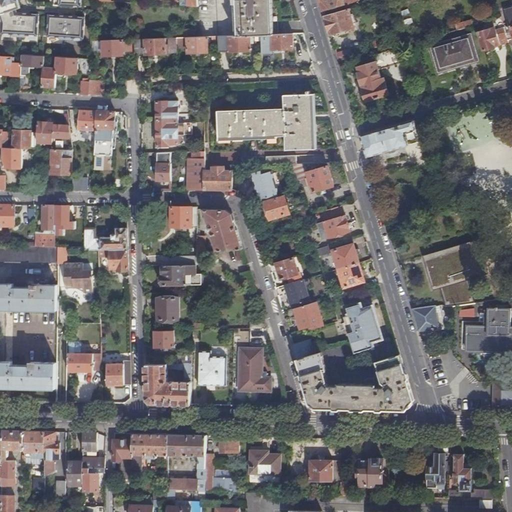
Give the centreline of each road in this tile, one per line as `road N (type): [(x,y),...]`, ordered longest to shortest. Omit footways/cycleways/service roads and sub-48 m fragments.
road 1 (residential): [(330,73),(434,424)]
road 2 (residential): [(302,424),(238,208),(223,200),(135,198)]
road 3 (residential): [(132,105),(130,82),(330,73)]
road 4 (residential): [(135,198),(138,421)]
road 5 (residential): [(302,424),(138,421)]
road 6 (residential): [(135,198),(0,197)]
road 7 (residential): [(0,98),(132,105)]
road 8 (residential): [(434,424),(302,424)]
